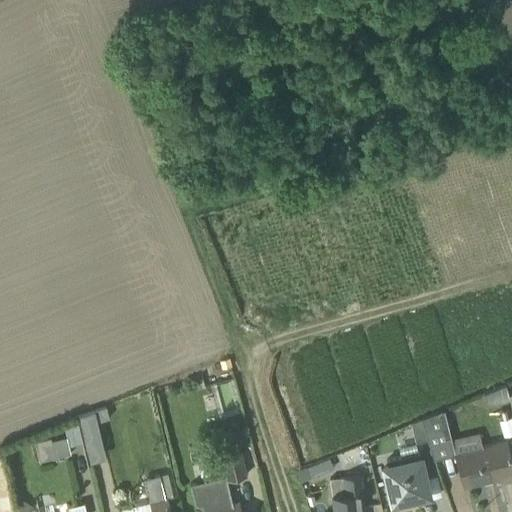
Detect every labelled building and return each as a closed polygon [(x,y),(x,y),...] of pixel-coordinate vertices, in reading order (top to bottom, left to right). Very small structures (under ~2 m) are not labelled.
[(209,378),(212,411),(237,408),(233,375),(209,378)] [(484,403),(507,398),(503,383),(483,392),(484,403)] [(499,480),(511,476),(511,464),(510,457),(511,456),(511,436),(481,443),(477,430),(450,438),(442,409),(419,418),(425,437),(433,457),(453,452),(461,485),(499,476),(499,480)] [(106,464),(91,410),(80,414),(94,467),(106,464)] [(425,437),(419,418),(411,421),(415,440),(425,437)] [(33,441),(38,460),(69,453),(67,445),(81,442),(76,420),(70,422),(71,430),(64,432),(65,436),(50,440),(49,437),(33,441)] [(400,458),(382,462),(392,505),(407,502),(405,494),(417,491),(418,496),(428,493),(419,453),(417,454),(414,443),(398,446),(400,458)] [(225,474),(189,483),(196,511),(241,511),(238,500),(233,502),(227,479),(246,474),(239,447),(219,451),(225,474)] [(0,511),(13,509),(1,457),(0,457),(0,511)] [(328,475),(322,458),(310,463),(316,479),(328,475)] [(360,475),(330,478),(333,511),(359,511),(359,508),(363,507),(360,475)] [(170,511),(166,496),(119,508),(119,511),(170,511)] [(20,511),(27,511),(33,504),(23,498),(16,509),(20,511)] [(84,511),(81,501),(65,505),(66,511),(84,511)]
